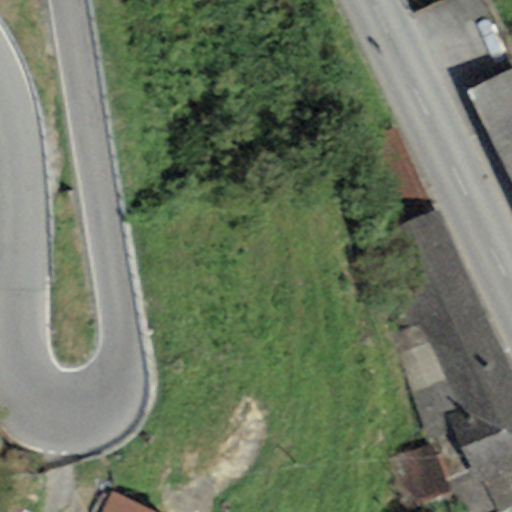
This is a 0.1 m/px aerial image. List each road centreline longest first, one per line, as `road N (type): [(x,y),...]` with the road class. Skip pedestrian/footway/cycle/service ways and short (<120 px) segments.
road 1 (tertiary): [(71,0),(119,335),(118,382),(94,407),(77,411),(40,400),(28,385),(12,120),(0,92)]
road 2 (tertiary): [(511,299),(364,0)]
